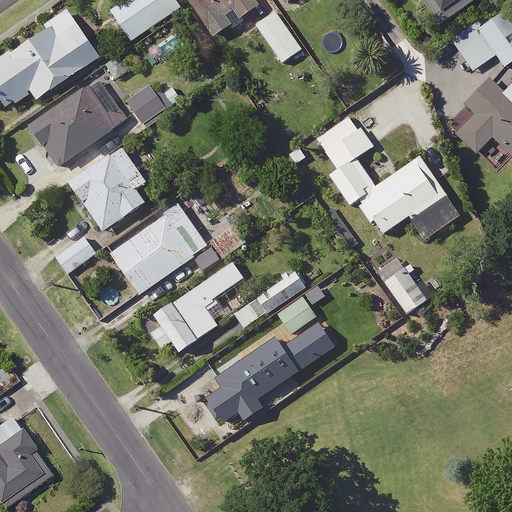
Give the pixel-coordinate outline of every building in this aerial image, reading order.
[(183,12),(175,0),(129,0),(113,11),(133,43),(183,12)] [(260,9),(254,0),(189,0),(215,39),(260,9)] [(479,0),(421,0),(439,26),(479,0)] [(104,59),(71,10),(48,26),(51,31),(0,64),(0,94),(11,111),(35,94),(40,102),(104,59)] [(304,52),(278,14),(258,27),(284,65),(304,52)] [(455,42),(475,73),(498,58),(507,71),(511,67),(511,37),(497,14),(455,42)] [(478,155),(495,138),(511,155),(511,88),(505,95),(491,81),(490,80),(487,83),(466,104),(478,116),(459,136),(478,155)] [(127,122),(100,83),(34,128),(61,167),(127,122)] [(159,97),(150,84),(128,100),(149,130),(185,104),(173,87),(159,97)] [(352,208),(362,201),(364,206),(361,208),(373,225),(377,222),(386,236),(410,219),(428,244),(464,220),(422,159),(378,188),(359,159),(376,148),(366,134),(352,143),(342,127),(320,142),(339,171),(331,176),(352,208)] [(150,183),(127,148),(73,185),(106,233),(148,204),(139,191),(150,183)] [(210,248),(181,207),(113,255),(143,297),(210,248)] [(429,291),(404,256),(381,272),(405,308),(429,291)] [(246,279),(235,263),(158,317),(164,326),(153,333),(165,350),(175,343),(182,354),(223,326),(209,305),(246,279)] [(309,287),(298,271),(236,315),(247,331),(309,287)] [(319,318),(306,298),(280,316),(294,336),(319,318)] [(295,374),(273,343),(204,392),(226,423),(241,413),(248,423),(266,410),(259,400),(295,374)] [(53,478),(12,418),(0,426),(0,504),(4,511),(53,478)]
